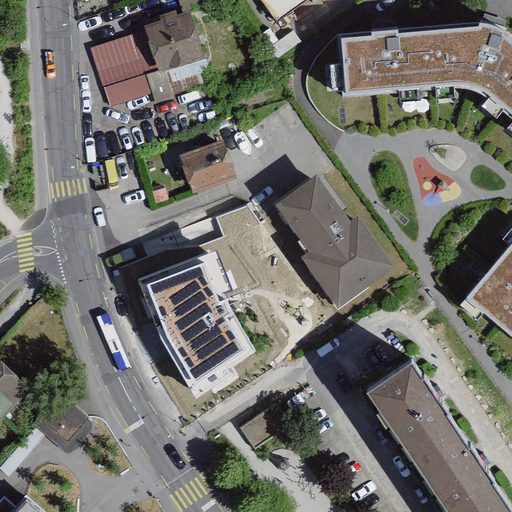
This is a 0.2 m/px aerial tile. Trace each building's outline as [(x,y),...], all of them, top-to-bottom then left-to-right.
[(255,0),(277,29),(315,0),(255,0)] [(190,22),(88,52),(101,96),(203,66),(190,22)] [(511,35),(506,31),(504,30),(493,27),(479,22),(407,28),(385,30),(338,34),(341,63),(343,93),(344,97),(381,94),(398,92),(421,90),(434,89),(436,89),(455,88),(456,88),(471,89),(473,90),(486,98),(488,100),(504,112),(511,119),(511,35)] [(224,141),(179,157),(191,195),(237,179),(224,141)] [(317,183),(276,213),(311,261),(303,267),(338,316),(396,274),(356,221),(348,227),(317,183)] [(511,337),(511,244),(466,300),(511,337)] [(216,252),(139,281),(162,336),(192,387),(199,396),(230,373),(227,368),(254,349),(227,305),(225,298),(234,294),(216,252)] [(0,361),(0,423),(31,391),(0,361)] [(445,511),(509,511),(413,367),(367,398),(445,511)] [(89,418),(62,393),(42,416),(69,440),(89,418)] [(255,447),(284,429),(271,409),(242,427),(255,447)] [(44,435),(34,427),(0,467),(0,468),(9,477),(44,435)] [(16,508),(5,497),(0,502),(0,511),(45,511),(27,495),(16,508)]
